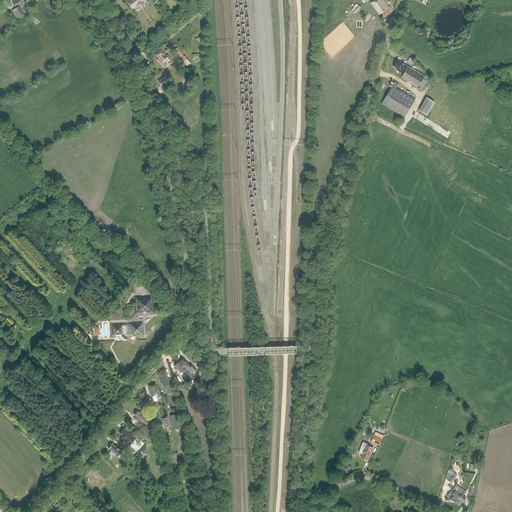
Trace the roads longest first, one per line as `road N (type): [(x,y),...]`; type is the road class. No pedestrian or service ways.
road 1 (unclassified): [(315,347),(324,237),(400,0)]
road 2 (unclassified): [(440,511),(368,478),(321,493),(305,485),(315,347)]
road 3 (residential): [(39,511),(189,328)]
road 4 (unclassified): [(222,350),(210,342),(207,225),(183,166)]
road 5 (unclassified): [(183,166),(84,0)]
road 6 (unclassified): [(189,328),(186,251),(168,172),(183,166)]
